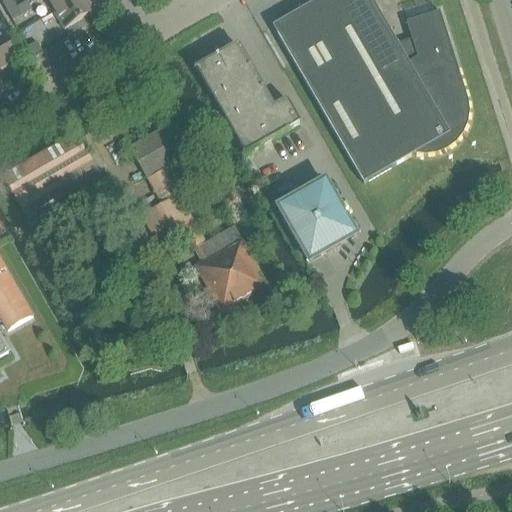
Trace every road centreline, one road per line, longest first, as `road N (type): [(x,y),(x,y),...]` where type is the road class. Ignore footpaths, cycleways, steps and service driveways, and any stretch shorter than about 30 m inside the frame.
road 1 (unclassified): [(511,225),(377,343),(253,393),(0,470)]
road 2 (secondary): [(511,348),(39,511)]
road 3 (secondary): [(226,511),(511,429)]
road 4 (residential): [(0,118),(145,38)]
